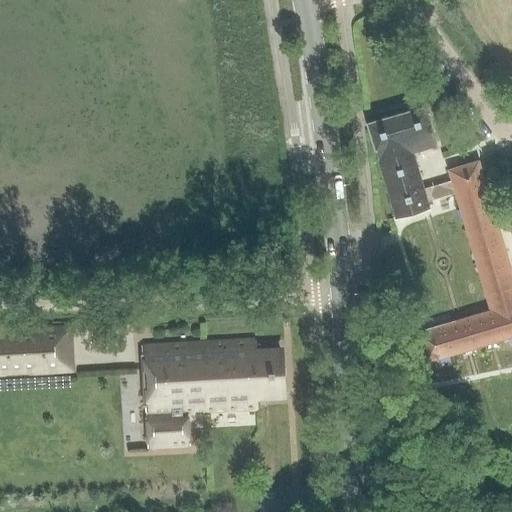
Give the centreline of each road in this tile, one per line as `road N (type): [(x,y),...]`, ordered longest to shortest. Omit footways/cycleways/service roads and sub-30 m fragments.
road 1 (secondary): [(350,511),(342,284),(305,6)]
road 2 (track): [(0,304),(314,297)]
road 3 (unclassified): [(511,142),(402,0)]
